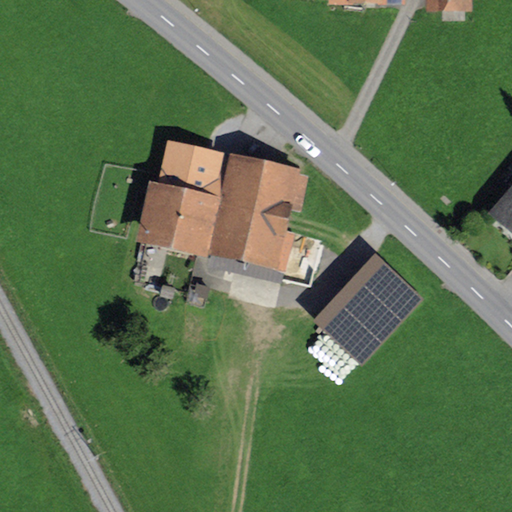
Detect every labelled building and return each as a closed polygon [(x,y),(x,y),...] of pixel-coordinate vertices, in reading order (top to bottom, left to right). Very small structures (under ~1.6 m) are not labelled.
[(477,12),(476,0),(430,0),(431,13),(477,12)] [(213,254),(234,158),(170,144),(162,182),(153,180),(140,242),(212,258),(213,254)] [(297,211),(302,212),(309,176),(302,175),(304,168),(235,154),(234,158),(213,254),(289,270),(297,233),(292,232),(297,211)] [(511,230),(511,192),(493,214),(511,230)] [(377,251),(313,318),(362,365),(426,299),(377,251)]
